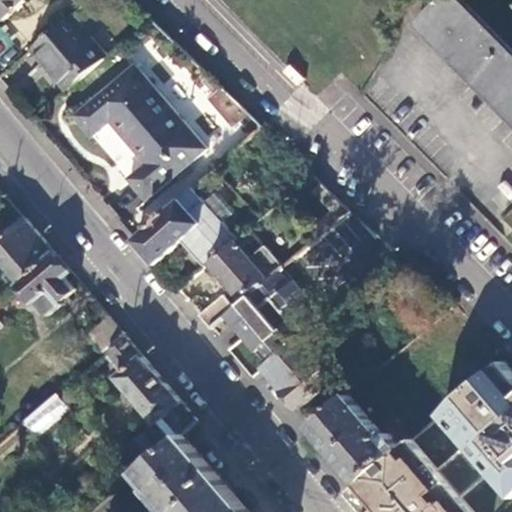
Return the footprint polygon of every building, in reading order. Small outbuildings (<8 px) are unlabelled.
[(0,0),(0,18),(4,22),(27,0),(0,0)] [(511,120),(511,48),(464,0),(442,0),(439,4),(440,5),(418,27),(420,29),(421,28),(511,120)] [(72,19),(35,49),(70,90),(107,60),(72,19)] [(26,56),(1,27),(0,28),(0,76),(11,68),(26,56)] [(129,181),(148,202),(209,150),(137,66),(75,117),(93,138),(110,123),(146,166),(129,181)] [(225,88),(212,95),(228,127),(242,120),(225,88)] [(351,213),(324,187),(312,198),(331,216),(305,237),(312,245),(351,213)] [(196,190),(136,242),(152,260),(157,266),(184,243),(206,269),(210,266),(239,241),(225,224),(207,203),(196,190)] [(236,215),(219,194),(207,203),(225,224),(236,215)] [(0,244),(0,259),(21,284),(56,255),(37,233),(28,222),(0,244)] [(250,233),(239,241),(210,266),(242,302),(279,272),(284,268),(268,249),(251,262),(241,250),(255,239),(250,233)] [(19,286),(34,302),(36,305),(37,303),(49,318),(63,306),(62,304),(77,292),(66,279),(72,274),(56,255),(21,284),(19,286)] [(311,309),(315,306),(295,282),(291,285),(279,272),(242,302),(234,309),(225,316),(257,354),(262,348),(273,362),(299,340),(322,322),(311,309)] [(223,296),(200,316),(210,328),(225,316),(234,309),(223,296)] [(128,340),(111,319),(90,337),(107,357),(128,340)] [(107,357),(106,358),(122,378),(120,380),(158,425),(165,420),(181,439),(184,437),(199,424),(154,370),(128,340),(107,357)] [(299,340),(273,362),(269,366),(288,388),(284,392),(300,411),(335,382),(299,340)] [(362,485),(351,494),(366,511),(475,511),(465,500),(493,477),(511,465),(511,368),(507,363),(444,416),(471,447),(441,473),(414,441),(402,451),(362,485)] [(386,438),(351,396),(314,427),(362,485),(402,451),(389,436),(386,438)] [(73,413),(60,397),(28,425),(41,440),(73,413)] [(158,425),(138,440),(155,461),(181,439),(165,420),(158,425)] [(247,511),(184,437),(181,439),(155,461),(145,470),(137,476),(168,511),(247,511)] [(155,461),(138,440),(128,449),(145,470),(155,461)] [(511,465),(493,477),(511,499),(511,465)]
